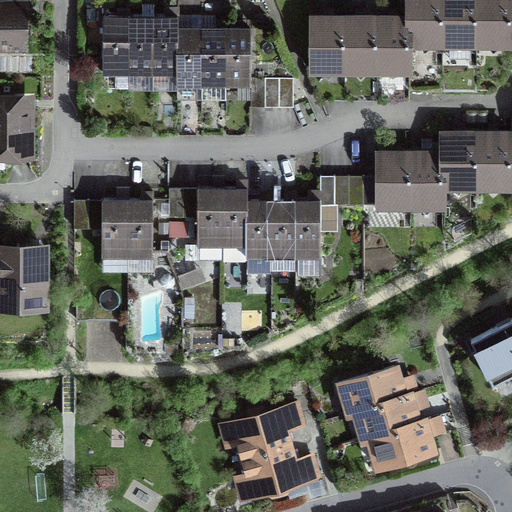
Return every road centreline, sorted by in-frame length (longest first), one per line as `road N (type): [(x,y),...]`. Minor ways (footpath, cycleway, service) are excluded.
road 1 (residential): [(65,149),(309,151),(356,125),(511,98)]
road 2 (residential): [(319,511),(469,468),(502,478),(508,511)]
road 3 (residential): [(65,149),(63,0)]
